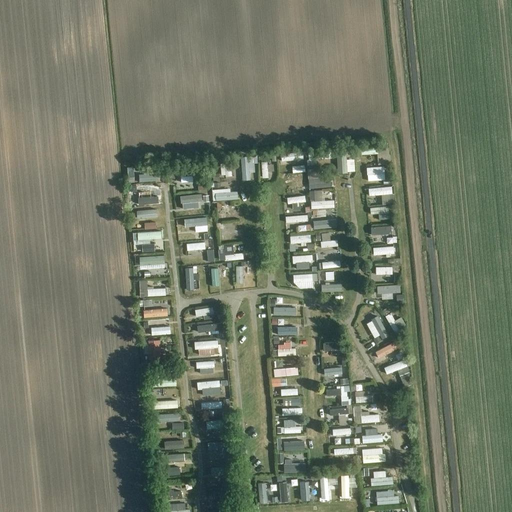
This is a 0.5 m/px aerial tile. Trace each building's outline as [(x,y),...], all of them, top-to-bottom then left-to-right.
[(240,157),(242,179),(250,179),(249,172),(248,156),(240,157)] [(330,176),(339,176),(338,163),(330,164),(330,176)] [(225,174),(226,185),(234,184),(233,173),(225,174)] [(309,188),(331,186),(330,180),(320,181),(320,177),(308,178),(309,188)] [(287,179),(272,179),(272,189),(287,189),(287,179)] [(351,201),(365,200),(365,209),(374,208),(373,199),(376,199),(375,191),(350,192),(351,201)] [(213,192),(197,193),(198,206),(221,205),(221,195),(214,196),(213,192)] [(139,206),(138,195),(121,195),(121,201),(131,201),(131,206),(139,206)] [(306,195),(294,195),(295,213),(317,212),(317,205),(307,205),(306,195)] [(272,214),(285,213),(285,208),(289,207),(289,199),(272,200),(272,214)] [(353,219),(372,217),(371,210),(352,212),(353,219)] [(223,223),(223,215),(200,216),(201,224),(223,223)] [(268,220),(268,227),(292,226),(291,219),(268,220)] [(127,232),(141,231),(140,220),(127,220),(127,232)] [(297,225),(298,233),(319,232),(319,224),(297,225)] [(273,248),(294,247),(293,234),(295,234),(295,228),(289,228),(290,235),(272,236),(273,248)] [(354,230),(354,240),(373,239),(373,229),(354,230)] [(129,234),(129,245),(144,244),(144,234),(129,234)] [(204,244),(224,243),(224,236),(204,237),(204,244)] [(305,242),(305,251),(321,250),(320,241),(305,242)] [(377,249),(356,250),(356,259),(377,258),(377,249)] [(216,260),(224,260),(224,261),(243,259),(242,253),(233,254),(224,255),(224,250),(218,250),(215,251),(216,260)] [(149,271),(149,263),(143,263),(143,258),(119,259),(120,272),(149,271)] [(148,298),(147,286),(129,286),(129,282),(121,282),(122,299),(148,298)] [(124,310),(124,320),(149,318),(149,309),(124,310)] [(262,318),(263,327),(269,326),(269,331),(277,331),(277,318),(262,318)] [(160,354),(159,349),(159,340),(148,341),(148,342),(148,350),(148,354),(149,361),(160,361),(160,354)] [(132,357),(144,356),(144,341),(131,341),(132,357)] [(257,357),(280,356),(279,350),(268,350),(267,343),(257,344),(257,357)] [(304,354),(323,353),(323,345),(303,346),(304,354)] [(307,360),(307,371),(324,372),(325,355),(310,354),(309,360),(307,360)] [(281,377),(280,364),(275,365),(275,370),(255,371),(256,379),(281,377)] [(262,398),(280,397),(279,389),(261,390),(262,398)] [(378,414),(369,415),(361,416),(360,414),(360,412),(360,407),(353,407),(354,423),(379,422),(378,414)] [(158,423),(159,430),(179,428),(179,421),(158,423)] [(335,430),(310,431),(310,438),(335,437),(335,430)] [(365,445),(364,433),(341,434),(341,446),(365,445)] [(172,442),(170,442),(162,442),(162,449),(180,448),(180,441),(172,442)] [(315,457),(336,457),(336,445),(315,446),(315,457)] [(343,458),(344,467),(367,466),(366,457),(343,458)] [(284,473),(304,472),(304,464),(291,464),(291,460),(285,460),(285,464),(284,464),(284,473)] [(375,479),(371,479),(370,472),(353,473),(354,489),(376,487),(375,479)] [(152,485),(163,482),(161,476),(150,479),(152,485)] [(162,497),(161,491),(154,492),(155,499),(162,497)] [(216,507),(227,507),(227,503),(231,503),(231,494),(221,495),(221,499),(216,499),(216,507)] [(397,504),(397,497),(386,497),(377,498),(376,498),(377,505),(397,504)]
